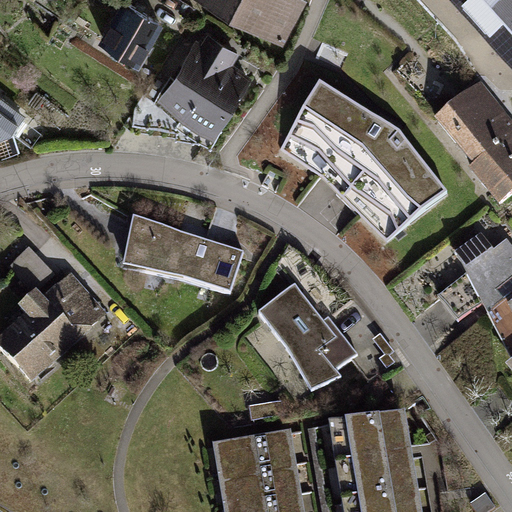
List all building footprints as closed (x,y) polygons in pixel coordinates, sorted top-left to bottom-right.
[(121,0),(116,0),(93,36),(132,61),(158,23),(121,0)] [(199,0),(279,42),(302,0),(199,0)] [(511,0),(441,0),(511,75),(511,0)] [(191,40),(171,71),(227,107),(249,74),(231,62),(237,52),(205,31),(197,44),(191,40)] [(209,136),(227,107),(171,71),(153,100),(209,136)] [(401,130),(314,77),(273,151),(384,247),(455,195),(401,130)] [(432,123),(499,205),(511,194),(511,135),(475,89),(432,123)] [(0,96),(0,136),(13,131),(31,144),(42,128),(0,96)] [(245,254),(133,219),(121,273),(232,295),(245,254)] [(487,323),(511,302),(511,250),(506,243),(491,254),(477,236),(451,257),(462,278),(438,298),(455,323),(476,303),(487,323)] [(28,251),(3,281),(18,297),(52,277),(28,251)] [(21,316),(0,337),(0,352),(32,388),(106,317),(74,276),(41,302),(35,296),(17,311),(21,316)] [(292,296),(253,323),(284,360),(306,402),(353,365),(324,324),(316,331),(292,296)] [(511,302),(487,323),(509,361),(501,368),(511,381),(511,302)] [(399,414),(322,426),(334,509),(413,497),(406,455),(399,414)] [(295,432),(208,445),(213,478),(300,464),(295,432)] [(305,496),(300,464),(213,478),(218,510),(305,496)] [(306,511),(305,496),(218,510),(218,511),(306,511)] [(415,511),(413,497),(334,509),(334,511),(415,511)]
